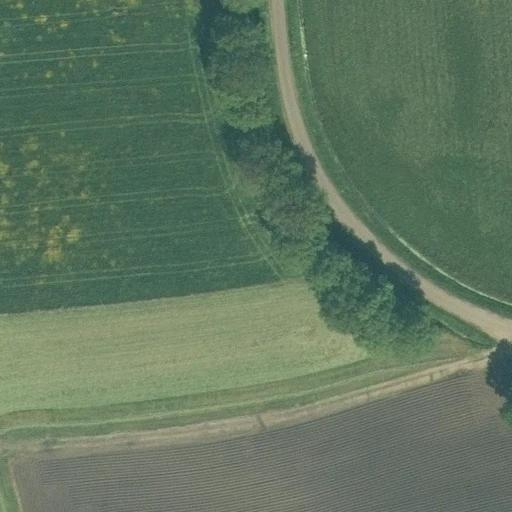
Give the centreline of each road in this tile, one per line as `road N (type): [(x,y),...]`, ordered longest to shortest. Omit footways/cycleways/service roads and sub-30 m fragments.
road 1 (track): [(511,339),(471,362),(244,423),(17,443)]
road 2 (unclassified): [(511,326),(430,290),(385,256),(319,178),(298,131),(278,0)]
